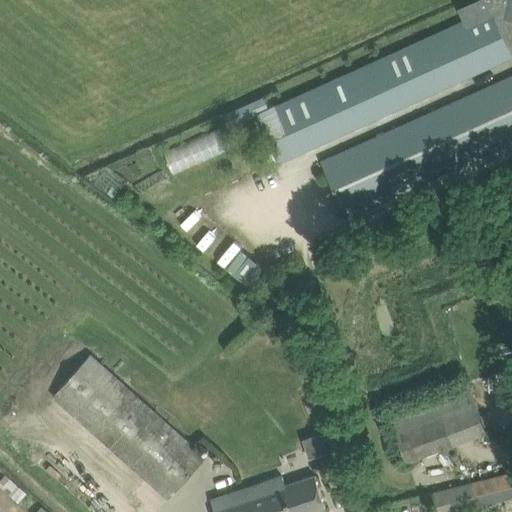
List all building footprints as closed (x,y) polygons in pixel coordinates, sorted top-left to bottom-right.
[(285,130),(269,137),(279,160),(511,55),(501,33),(509,30),(505,19),(507,19),(508,0),(476,0),(471,2),(476,14),(463,20),(275,106),(276,109),(285,130)] [(511,76),(322,161),(347,215),(511,141),(511,76)] [(172,176),(224,151),(214,131),(162,155),(172,176)] [(205,457),(90,354),(53,395),(168,498),(205,457)] [(447,446),(448,446),(487,432),(469,384),(429,399),(447,446)] [(406,462),(448,446),(447,446),(429,399),(388,414),(406,462)] [(472,482),(478,505),(511,496),(511,471),(472,482)] [(213,498),(217,511),(310,511),(326,507),(320,488),(316,476),(288,486),(283,474),(264,481),(213,498)] [(437,511),(450,511),(478,505),(472,482),(433,492),(437,511)]
